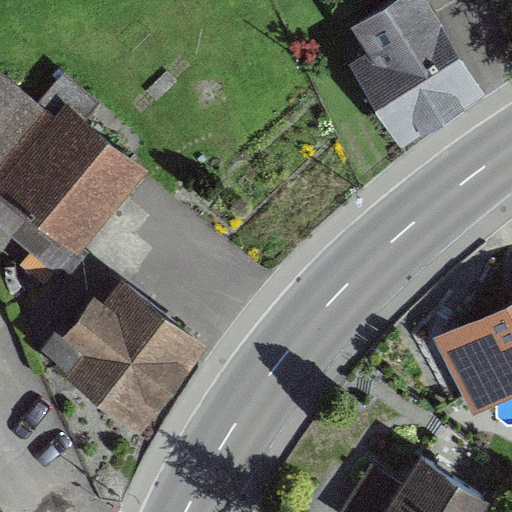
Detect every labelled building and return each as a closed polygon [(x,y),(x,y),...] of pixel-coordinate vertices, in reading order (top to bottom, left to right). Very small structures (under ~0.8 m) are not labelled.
[(353,0),(356,3),(336,15),(356,49),(337,61),(392,151),(478,99),(418,0),(353,0)] [(43,114),(0,80),(0,224),(54,267),(134,168),(52,103),(43,114)] [(194,343),(107,267),(33,352),(121,427),(194,343)] [(511,293),(436,332),(473,405),(511,385),(511,293)] [(455,480),(414,454),(394,484),(367,466),(336,511),(463,511),(476,494),(455,480)]
